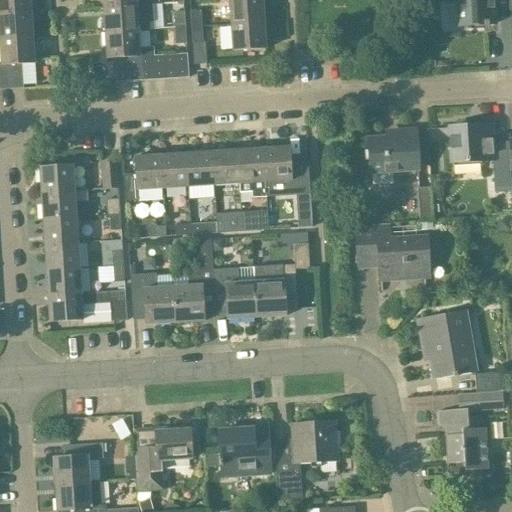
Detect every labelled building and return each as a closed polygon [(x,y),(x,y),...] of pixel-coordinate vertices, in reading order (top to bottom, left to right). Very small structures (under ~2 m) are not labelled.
[(0,0),(0,14),(32,13),(30,0),(0,0)] [(229,0),(231,25),(264,23),(262,0),(229,0)] [(494,0),(450,0),(451,3),(458,2),(459,27),(496,25),(494,0)] [(150,5),(103,8),(105,33),(139,31),(152,30),(151,13),(150,5)] [(190,11),(191,28),(202,27),(201,11),(190,11)] [(174,12),(175,29),(186,28),(184,12),(174,12)] [(0,14),(0,40),(33,38),(32,13),(0,14)] [(264,23),(231,25),(232,51),(266,48),(264,23)] [(202,27),(191,28),(192,43),(203,43),(202,27)] [(186,28),(175,29),(176,45),(187,44),(186,28)] [(107,59),(116,58),(128,57),(139,57),(151,56),(154,56),(153,48),(140,49),(139,31),(105,33),(107,59)] [(9,65),(22,64),(35,63),(33,38),(0,40),(0,49),(1,66),(9,65)] [(175,54),(176,78),(188,77),(187,53),(175,54)] [(165,79),(176,78),(175,54),(163,55),(165,79)] [(153,79),(165,79),(163,55),(154,56),(151,56),(153,79)] [(141,80),(153,79),(151,56),(139,57),(141,80)] [(117,82),(129,81),(128,57),(116,58),(117,82)] [(129,81),(141,80),(139,57),(128,57),(129,81)] [(24,87),(22,64),(9,65),(11,88),(24,87)] [(0,89),(11,88),(9,65),(1,66),(0,65),(0,89)] [(492,127),(450,130),(452,164),(493,161),(495,193),(511,192),(507,144),(494,145),(492,127)] [(397,138),(368,140),(370,174),(373,174),(374,184),(394,182),(393,172),(419,171),(416,131),(397,133),(397,138)] [(290,148),(263,149),(265,183),(290,181),(290,189),(304,188),(302,164),(291,165),(290,148)] [(266,197),(265,183),(263,149),(238,151),(240,185),(240,192),(252,192),(252,198),(266,197)] [(215,186),(240,185),(238,151),(213,153),(215,186)] [(189,188),(215,186),(213,153),(187,154),(189,188)] [(163,189),(189,188),(187,154),(161,156),(163,189)] [(139,191),(163,189),(161,156),(136,158),(137,175),(125,176),(126,202),(140,201),(139,191)] [(102,190),(119,189),(117,163),(101,164),(102,190)] [(39,168),(41,195),(76,193),(74,166),(39,168)] [(431,189),(418,190),(420,222),(433,221),(431,189)] [(76,193),(41,195),(42,220),(77,218),(76,202),(89,201),(88,192),(76,193)] [(109,215),(109,216),(120,215),(119,199),(106,200),(107,215),(109,215)] [(267,211),(241,213),(242,232),(268,231),(267,211)] [(298,229),(307,228),(312,228),(312,227),(311,212),(297,213),(298,228),(298,229)] [(217,234),(242,232),(241,213),(216,215),(216,223),(217,234)] [(121,231),(120,215),(109,216),(110,231),(121,231)] [(42,220),(44,245),(79,243),(77,218),(42,220)] [(191,235),(208,234),(217,234),(216,223),(207,224),(191,225),(191,235)] [(175,236),(191,235),(191,225),(175,226),(175,236)] [(165,237),(164,226),(155,227),(151,227),(139,228),(140,239),(156,238),(165,237)] [(380,279),(425,277),(425,259),(428,259),(427,239),(390,241),(389,228),(357,229),(358,258),(379,257),(380,279)] [(189,287),(172,288),(174,324),(204,322),(203,297),(215,296),(213,270),(211,240),(197,241),(199,271),(188,272),(189,287)] [(44,245),(46,270),(81,268),(79,243),(44,245)] [(294,244),(295,265),(296,270),(310,269),(309,243),(294,244)] [(112,251),(113,266),(123,266),(122,250),(112,251)] [(271,282),(255,283),(257,318),(286,317),(284,292),(297,291),(296,270),(295,265),(270,267),(271,282)] [(124,282),(123,266),(113,266),(114,283),(124,282)] [(46,270),(47,296),(82,294),(81,268),(46,270)] [(257,318),(255,283),(254,268),(213,270),(215,296),(226,296),(228,320),(257,318)] [(174,324),(172,288),(172,277),(157,278),(156,274),(132,276),(133,302),(145,301),(146,325),(174,324)] [(127,321),(125,291),(109,292),(111,322),(127,321)] [(84,320),(82,294),(47,296),(49,323),(84,320)] [(459,314),(418,322),(423,351),(429,350),(435,380),(476,372),(472,351),(466,352),(459,314)] [(476,393),(506,391),(505,373),(475,375),(476,393)] [(503,410),(503,408),(502,392),(457,395),(458,411),(438,412),(439,427),(451,426),(451,436),(446,436),(448,465),(464,464),(464,472),(489,470),(486,429),(468,430),(467,413),(503,410)] [(291,424),(292,440),(275,441),(278,500),(302,499),(300,465),(338,463),(335,422),(291,424)] [(247,430),(219,432),(222,477),(270,475),(267,426),(246,427),(247,430)] [(160,491),(159,475),(158,460),(191,458),(190,431),(156,433),(157,449),(134,450),(137,492),(160,491)] [(54,458),(56,485),(89,482),(88,459),(103,458),(102,444),(64,446),(65,457),(54,458)] [(101,481),(89,482),(56,485),(57,511),(75,510),(74,511),(107,511),(107,504),(102,505),(101,481)]
